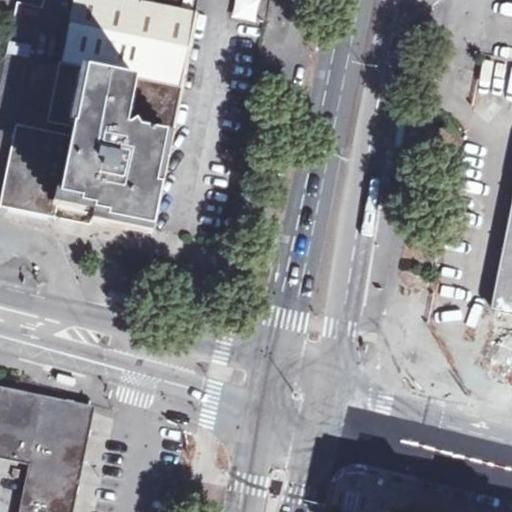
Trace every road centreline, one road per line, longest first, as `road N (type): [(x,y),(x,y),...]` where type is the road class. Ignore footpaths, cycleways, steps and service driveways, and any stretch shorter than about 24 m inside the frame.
road 1 (primary): [(330,386),(401,4)]
road 2 (primary): [(340,69),(278,362)]
road 3 (unclassified): [(278,362),(0,295)]
road 4 (unclassified): [(0,332),(193,385),(267,416)]
road 5 (tertiary): [(320,434),(511,483)]
road 6 (tertiary): [(511,447),(376,410),(330,386)]
